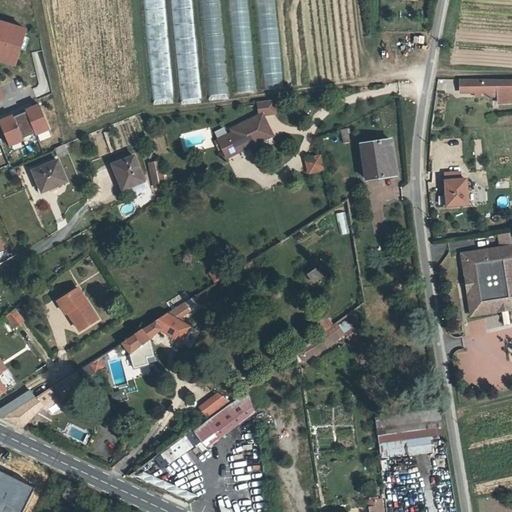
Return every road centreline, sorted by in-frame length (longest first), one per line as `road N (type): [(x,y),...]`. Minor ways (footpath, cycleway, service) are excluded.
road 1 (residential): [(442,0),(418,154),(422,229),(468,511)]
road 2 (primary): [(169,511),(0,431)]
road 3 (unknown): [(0,271),(130,197)]
